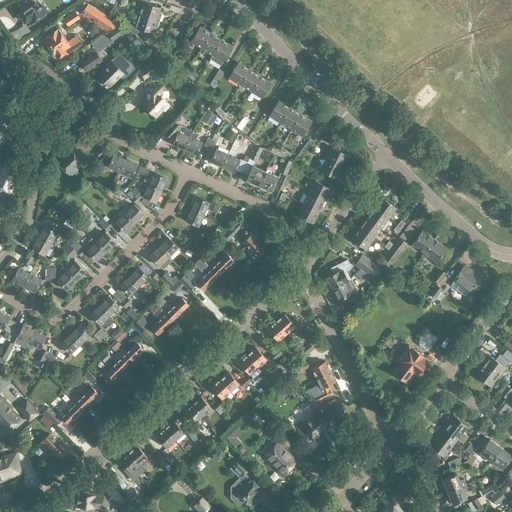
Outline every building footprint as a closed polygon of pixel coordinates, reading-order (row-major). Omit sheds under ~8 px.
[(140,0),(141,1),(138,8),(136,7),(134,12),(140,14),(159,20),(161,14),(160,12),(158,12),(160,7),(149,3),(150,0),(140,0)] [(34,1),(27,7),(25,7),(23,8),(22,9),(20,10),(20,12),(18,13),(25,22),(28,19),(31,23),(47,11),(43,5),(40,7),(39,6),(38,7),(34,1)] [(78,10),(76,12),(80,17),(84,14),(94,22),(108,31),(118,24),(88,3),(87,4),(84,2),(78,9),(78,10)] [(80,17),(76,12),(75,11),(63,19),(68,26),(80,18),(80,17)] [(140,14),(136,26),(151,31),(153,26),(155,27),(157,26),(159,20),(140,14)] [(93,46),(80,55),(83,58),(80,60),(87,71),(102,61),(96,53),(121,35),(122,36),(125,34),(119,24),(107,32),(91,43),(93,46)] [(138,31),(129,24),(126,28),(135,36),(138,31)] [(202,49),(212,33),(200,25),(190,42),(202,49)] [(57,29),(44,39),(57,58),(64,53),(66,55),(81,44),(75,35),(66,42),(57,29)] [(222,39),(212,33),(202,49),(212,55),(222,39)] [(212,55),(209,59),(220,65),(223,62),(233,46),(222,39),(212,55)] [(143,45),(138,40),(132,44),(137,50),(143,45)] [(106,66),(97,75),(109,87),(120,76),(123,79),(134,68),(120,54),(105,65),(106,66)] [(189,68),(179,59),(171,68),(181,77),(186,71),(189,68)] [(250,69),(238,61),(228,77),(240,85),(250,69)] [(157,72),(150,63),(137,72),(144,82),(157,72)] [(210,84),(215,88),(224,72),(219,69),(210,84)] [(260,75),(250,69),(240,85),(250,91),(260,75)] [(186,71),(181,77),(191,85),(196,79),(186,71)] [(261,98),(271,82),(260,75),(250,91),(261,98)] [(145,87),(145,102),(143,105),(156,118),(168,104),(159,96),(163,92),(163,87),(145,87)] [(290,108),(279,101),(269,116),(280,122),(290,108)] [(219,115),(223,111),(219,106),(215,110),(219,115)] [(300,114),(290,108),(280,122),(291,129),(300,114)] [(201,120),(210,125),(216,115),(207,110),(201,120)] [(223,111),(219,115),(223,119),(225,118),(227,116),(225,113),(223,111)] [(225,118),(230,122),(233,117),(229,114),(227,116),(225,118)] [(302,136),(311,121),(300,114),(291,129),(302,136)] [(0,122),(3,119),(0,116),(0,143),(8,131),(4,129),(4,128),(0,125),(0,122)] [(184,150),(192,133),(193,131),(174,122),(164,134),(175,139),(173,144),(184,150)] [(249,129),(244,125),(241,130),(246,134),(249,129)] [(230,129),(226,136),(233,140),(237,133),(230,129)] [(257,135),(252,131),(249,136),(254,140),(257,135)] [(197,135),(192,133),(184,150),(196,155),(202,142),(195,139),(197,135)] [(214,135),(209,133),(203,146),(208,148),(209,146),(212,140),(213,138),(213,136),(214,135)] [(212,140),(209,146),(213,148),(216,142),(217,138),(213,136),(213,138),(212,140)] [(89,142),(79,138),(76,144),(86,149),(89,142)] [(304,146),(308,149),(312,144),(308,141),(304,146)] [(76,167),(81,162),(71,152),(74,149),(69,144),(62,151),(66,155),(58,163),(71,176),(78,169),(76,167)] [(262,148),(255,145),(249,158),(256,161),(262,148)] [(308,149),(304,146),(300,151),(304,154),(308,149)] [(331,146),(327,153),(326,152),(323,157),(325,158),(342,167),(348,155),(331,146)] [(227,154),(216,149),(210,162),(222,167),(227,154)] [(230,149),(227,154),(222,167),(233,172),(239,159),(233,157),(235,152),(230,149)] [(108,166),(119,172),(125,159),(114,154),(108,166)] [(292,161),(285,158),(279,171),(286,175),(292,161)] [(342,167),(325,158),(319,170),(336,179),(342,167)] [(131,177),(137,164),(125,159),(119,172),(131,177)] [(0,170),(0,189),(1,187),(10,191),(13,185),(11,184),(16,172),(2,166),(0,170)] [(261,169),(253,166),(246,180),(259,186),(266,169),(262,167),(261,169)] [(271,191),(278,177),(270,174),(271,171),(266,169),(259,186),(271,191)] [(98,174),(95,170),(89,176),(92,179),(98,174)] [(149,184),(148,185),(161,190),(166,178),(154,173),(150,180),(149,184)] [(91,182),(87,178),(83,182),(87,186),(91,182)] [(324,201),(331,188),(314,180),(308,192),(324,201)] [(149,184),(145,183),(143,188),(146,189),(143,196),(156,202),(161,190),(148,185),(149,184)] [(142,196),(134,187),(129,192),(134,197),(134,196),(138,200),(142,196)] [(113,191),(118,196),(123,192),(116,188),(113,191)] [(324,201),(308,192),(302,203),(319,212),(324,201)] [(139,201),(138,200),(134,196),(134,197),(131,199),(136,204),(139,201)] [(196,197),(191,209),(203,214),(209,203),(196,197)] [(382,197),(374,208),(388,218),(395,207),(382,197)] [(319,212),(302,203),(296,215),(313,223),(319,212)] [(129,209),(125,206),(121,210),(134,224),(143,214),(134,204),(129,209)] [(388,218),(374,208),(367,218),(380,228),(388,218)] [(203,214),(191,209),(185,220),(198,226),(203,214)] [(125,233),(134,224),(121,210),(117,215),(120,218),(115,223),(125,233)] [(106,222),(103,218),(102,218),(98,222),(106,231),(110,227),(106,222)] [(373,238),(380,228),(367,218),(359,228),(373,238)] [(106,222),(110,227),(111,228),(114,224),(109,219),(106,222)] [(239,219),(232,227),(233,228),(237,231),(244,224),(239,219)] [(397,225),(401,228),(405,223),(401,220),(397,225)] [(82,227),(77,222),(73,226),(78,231),(82,227)] [(401,228),(397,225),(393,230),(397,233),(401,228)] [(57,240),(53,238),(56,232),(44,226),(38,237),(50,243),(54,245),(57,240)] [(232,227),(223,235),(229,240),(237,232),(233,228),(232,227)] [(252,228),(248,232),(247,231),(244,231),(240,236),(240,238),(259,256),(265,250),(254,240),(259,236),(252,228)] [(373,238),(359,228),(351,239),(365,249),(373,238)] [(413,243),(425,252),(435,239),(423,230),(413,243)] [(115,243),(105,232),(95,241),(105,252),(115,243)] [(223,235),(218,240),(226,248),(232,243),(229,240),(223,235)] [(50,243),(38,237),(32,248),(44,255),(50,243)] [(383,258),(391,264),(407,243),(399,237),(383,258)] [(158,247),(168,257),(177,248),(168,238),(158,247)] [(186,238),(183,241),(188,246),(191,243),(186,238)] [(437,261),(447,248),(435,239),(425,252),(437,261)] [(96,260),(105,252),(95,241),(86,250),(96,260)] [(188,246),(183,241),(179,244),(185,250),(188,246)] [(389,250),(392,244),(388,241),(384,247),(389,250)] [(77,252),(76,251),(67,242),(61,247),(71,258),(77,252)] [(168,257),(158,247),(149,256),(159,266),(163,269),(172,260),(168,257)] [(76,251),(77,252),(81,257),(85,253),(79,248),(76,251)] [(216,263),(211,259),(206,264),(218,275),(233,260),(226,253),(216,263)] [(28,254),(25,257),(31,262),(32,260),(34,258),(28,254)] [(367,266),(371,260),(362,254),(358,259),(367,266)] [(31,262),(25,257),(22,261),(28,265),(31,263),(31,262)] [(203,290),(218,275),(206,264),(201,258),(196,264),(205,274),(196,283),(203,290)] [(367,266),(358,259),(354,264),(360,268),(363,271),(367,266)] [(367,266),(363,271),(364,272),(368,275),(377,264),(371,260),(367,266)] [(75,262),(70,267),(67,264),(63,268),(66,271),(75,280),(76,281),(85,272),(75,262)] [(377,264),(368,275),(375,280),(383,269),(378,265),(377,264)] [(469,293),(481,278),(464,264),(452,280),(454,281),(450,285),(465,296),(468,292),(469,293)] [(147,277),(138,267),(129,276),(138,286),(144,281),(147,277)] [(29,274),(18,268),(11,280),(23,286),(29,274)] [(29,274),(23,286),(34,292),(40,280),(35,277),(38,271),(32,268),(29,274)] [(345,268),(326,278),(331,288),(347,280),(350,279),(345,268)] [(362,280),(367,274),(364,272),(363,271),(360,268),(355,274),(362,280)] [(432,279),(438,283),(446,273),(440,269),(432,279)] [(158,276),(153,270),(150,274),(155,279),(158,276)] [(75,280),(66,271),(57,280),(66,290),(76,281),(75,280)] [(160,277),(169,288),(178,279),(175,276),(172,278),(166,271),(160,277)] [(184,274),(179,279),(190,290),(195,285),(184,274)] [(129,295),(138,286),(129,276),(124,281),(119,285),(129,295)] [(347,281),(347,280),(331,288),(337,300),(355,291),(350,279),(347,281)] [(435,299),(442,289),(436,284),(429,294),(435,299)] [(118,306),(108,297),(99,306),(109,315),(118,306)] [(132,302),(127,297),(120,303),(125,308),(128,305),(132,302)] [(166,304),(162,309),(172,320),(188,304),(181,298),(171,308),(166,304)] [(136,300),(130,306),(137,313),(139,315),(145,309),(136,300)] [(99,324),(109,315),(99,306),(90,315),(99,324)] [(138,314),(131,307),(127,311),(134,318),(138,314)] [(172,320),(162,309),(157,314),(161,318),(150,328),(157,335),(172,320)] [(0,311),(0,328),(3,330),(10,316),(0,311)] [(284,314),(275,322),(286,333),(294,326),(303,336),(307,332),(295,318),(291,321),(284,314)] [(141,316),(133,324),(142,333),(147,327),(145,325),(147,322),(141,316)] [(286,333),(275,322),(267,330),(277,341),(286,333)] [(34,330),(23,324),(16,336),(23,340),(21,343),(26,346),(34,330)] [(99,325),(94,330),(99,334),(104,340),(108,335),(99,325)] [(123,330),(118,325),(109,334),(114,339),(123,330)] [(78,326),(69,335),(79,345),(88,336),(78,326)] [(34,330),(26,346),(31,349),(33,345),(39,348),(45,336),(34,330)] [(436,336),(428,331),(419,334),(418,344),(426,350),(435,346),(436,336)] [(10,332),(7,339),(4,344),(8,346),(14,334),(10,332)] [(79,345),(69,335),(60,344),(70,354),(79,345)] [(122,348),(120,350),(117,348),(119,346),(114,341),(110,345),(117,353),(127,364),(143,349),(136,342),(132,338),(121,348),(122,348)] [(511,344),(506,340),(502,346),(511,354),(511,344)] [(314,348),(310,343),(301,350),(305,356),(314,348)] [(395,362),(398,364),(392,372),(406,383),(412,374),(415,376),(428,359),(408,345),(395,362)] [(255,347),(247,355),(257,366),(265,359),(255,347)] [(48,352),(42,348),(37,358),(43,362),(45,358),(48,352)] [(277,348),(273,351),(278,357),(282,354),(277,348)] [(387,356),(378,349),(373,356),(382,362),(387,356)] [(104,362),(110,356),(106,351),(100,357),(104,362)] [(278,357),(273,351),(269,355),(274,360),(278,357)] [(55,356),(48,352),(45,358),(52,362),(53,360),(55,356)] [(127,364),(117,353),(112,358),(116,362),(106,372),(112,379),(127,364)] [(257,366),(247,355),(238,362),(249,374),(257,366)] [(488,355),(482,363),(490,369),(488,373),(493,376),(492,377),(495,379),(504,367),(488,355)] [(6,358),(0,363),(10,375),(12,373),(9,365),(10,364),(6,358)] [(311,366),(311,365),(308,360),(298,365),(300,371),(310,366),(311,366)] [(316,363),(311,365),(311,366),(310,366),(311,368),(310,368),(315,378),(329,371),(324,361),(317,365),(316,363)] [(490,386),(495,379),(492,377),(493,376),(488,373),(490,369),(482,363),(473,374),(490,386)] [(87,370),(83,373),(92,382),(95,379),(92,375),(87,370)] [(334,381),(329,371),(315,378),(321,388),(326,386),(328,390),(315,396),(318,402),(331,395),(330,393),(336,391),(331,383),(334,381)] [(228,372),(219,380),(230,391),(238,383),(228,372)] [(252,380),(247,375),(243,378),(248,384),(252,380)] [(248,384),(243,378),(239,381),(244,387),(248,384)] [(230,391),(219,380),(211,387),(221,398),(230,391)] [(507,385),(500,394),(506,399),(511,390),(511,387),(508,384),(507,385)] [(288,389),(294,395),(298,391),(293,385),(288,389)] [(76,393),(72,398),(82,408),(98,393),(91,387),(81,397),(76,393)] [(13,407),(0,393),(0,428),(5,434),(22,418),(12,408),(13,407)] [(192,404),(202,416),(211,408),(201,397),(192,404)] [(67,402),(71,406),(60,417),(67,424),(82,408),(72,398),(67,402)] [(328,421),(335,416),(314,398),(303,408),(308,413),(311,417),(304,424),(302,426),(307,431),(305,433),(314,443),(327,431),(325,429),(331,424),(328,421)] [(39,414),(27,399),(17,407),(28,422),(39,414)] [(224,405),(219,399),(216,402),(221,408),(224,405)] [(221,408),(216,402),(212,406),(217,411),(221,408)] [(202,416),(192,404),(191,405),(189,403),(184,407),(186,409),(183,412),(194,423),(202,416)] [(55,425),(61,419),(49,407),(42,413),(44,415),(52,423),(55,425)] [(52,423),(44,415),(39,419),(48,428),(52,423)] [(452,415),(441,430),(456,442),(458,439),(463,443),(468,436),(463,432),(468,426),(452,415)] [(266,427),(277,438),(286,430),(279,422),(277,424),(274,420),(266,427)] [(183,432),(173,421),(165,429),(175,440),(183,432)] [(195,435),(199,432),(192,424),(188,427),(192,432),(195,435)] [(226,437),(235,447),(241,442),(236,437),(243,431),(238,426),(226,437)] [(189,436),(192,432),(188,427),(184,430),(189,436)] [(27,442),(33,438),(27,429),(21,433),(27,442)] [(166,447),(175,440),(165,429),(156,436),(166,447)] [(456,442),(441,430),(429,445),(444,457),(456,442)] [(195,435),(192,432),(189,436),(196,444),(199,440),(195,435)] [(57,456),(65,449),(49,433),(38,444),(43,450),(46,446),(48,446),(57,456)] [(465,450),(471,454),(480,441),(474,437),(465,450)] [(490,461),(500,446),(489,438),(479,452),(490,461)] [(298,460),(278,441),(261,457),(270,466),(271,465),(282,476),(298,460)] [(136,446),(128,453),(138,465),(147,457),(136,446)] [(511,455),(500,446),(490,461),(502,469),(511,455)] [(163,459),(166,456),(162,451),(158,454),(163,459)] [(16,453),(0,456),(0,479),(20,472),(16,453)] [(138,465),(128,453),(120,461),(130,472),(138,465)] [(470,466),(476,457),(471,453),(466,461),(470,466)] [(163,459),(158,454),(154,457),(159,463),(160,462),(163,459)] [(450,467),(461,463),(459,457),(447,462),(450,467)] [(240,460),(231,469),(240,478),(231,487),(230,500),(238,507),(240,507),(244,503),(246,506),(248,505),(249,506),(264,492),(254,482),(259,477),(240,460)] [(470,466),(466,461),(457,465),(459,471),(470,466)] [(113,480),(116,483),(121,478),(117,473),(116,474),(116,473),(111,478),(112,481),(113,480)] [(181,473),(176,477),(181,484),(186,479),(181,473)] [(464,478),(459,481),(456,474),(442,479),(447,491),(461,486),(466,484),(464,478)] [(499,474),(494,482),(498,487),(499,486),(504,478),(504,477),(499,474)] [(385,505),(381,509),(384,511),(404,511),(400,507),(414,493),(418,496),(420,493),(418,488),(419,488),(410,481),(405,486),(386,506),(385,505)] [(498,487),(494,482),(478,490),(481,496),(492,490),(498,487)] [(137,495),(128,484),(120,491),(129,501),(136,496),(137,495)] [(461,486),(447,491),(451,503),(465,498),(461,486)] [(499,490),(495,494),(501,501),(505,497),(500,491),(499,490)] [(77,501),(74,501),(74,506),(82,507),(83,508),(87,509),(88,508),(100,509),(102,511),(113,511),(116,509),(106,498),(90,495),(91,493),(83,492),(83,494),(78,494),(77,501)] [(136,496),(130,501),(136,508),(143,501),(138,494),(137,495),(136,496)] [(495,494),(490,498),(496,504),(501,501),(495,494)] [(199,511),(204,511),(211,505),(202,496),(193,506),(199,511)] [(471,502),(475,509),(481,505),(477,498),(471,502)] [(118,511),(129,511),(134,508),(128,502),(117,511),(118,511)]
